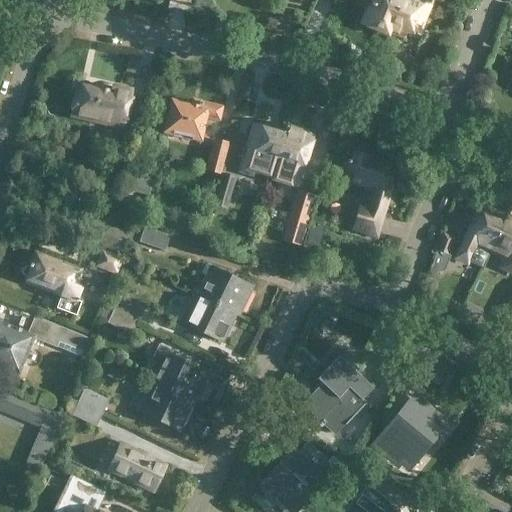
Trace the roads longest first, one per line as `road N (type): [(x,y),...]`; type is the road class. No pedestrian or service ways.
road 1 (residential): [(449,126),(351,83),(30,10)]
road 2 (residential): [(390,311),(318,280),(295,298),(205,511)]
road 3 (residential): [(390,311),(448,159),(449,126)]
road 4 (residential): [(448,511),(511,374)]
road 5 (residential): [(511,368),(390,311)]
road 6 (residential): [(488,0),(449,126)]
